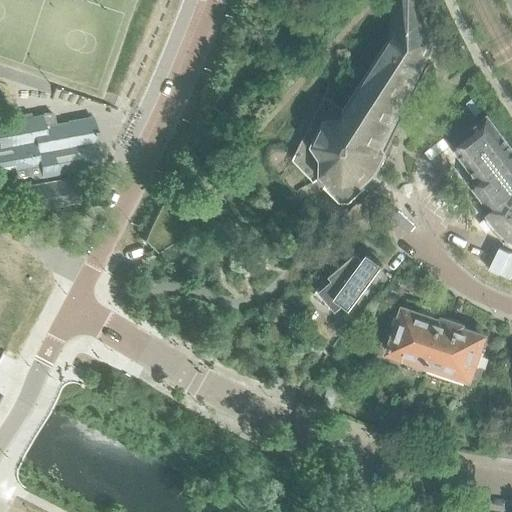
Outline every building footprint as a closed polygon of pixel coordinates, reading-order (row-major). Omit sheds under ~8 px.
[(376,173),(392,141),(427,71),(433,64),(427,59),(430,53),(435,41),(425,26),(424,23),(419,9),(416,0),(399,0),(399,1),(392,44),(348,112),(344,109),(333,102),(324,97),(319,109),(286,153),(314,183),(319,180),(325,187),(327,190),(328,189),(341,203),(350,203),(364,190),(365,191),(367,189),(365,184),(376,173)] [(98,166),(94,142),(92,133),(94,133),(94,130),(92,130),(89,118),(54,125),(52,113),(0,123),(0,172),(25,167),(27,175),(32,178),(98,166)] [(511,147),(491,121),(486,120),(480,125),(456,143),(456,145),(459,154),(478,179),(474,182),(473,186),(474,188),(474,190),(482,201),(484,201),(489,208),(488,209),(488,213),(489,214),(488,216),(497,228),(499,227),(500,229),(501,230),(500,232),(510,242),(511,241),(511,147)] [(70,178),(22,188),(27,210),(74,202),(70,178)] [(206,226),(193,201),(173,192),(166,188),(162,197),(141,240),(155,253),(206,226)] [(351,311),(384,267),(368,256),(364,262),(358,256),(331,279),(333,282),(329,285),(321,292),(338,312),(345,306),(351,311)] [(427,370),(445,321),(444,320),(444,322),(434,319),(436,314),(431,312),(431,311),(422,308),(420,312),(413,309),(412,313),(404,311),(402,317),(399,315),(393,332),(397,333),(391,353),(427,370)] [(445,321),(427,370),(447,378),(445,381),(458,386),(460,383),(463,384),(471,366),(479,369),(482,361),(477,358),(485,339),(478,336),(478,333),(463,328),(463,327),(462,326),(463,323),(447,317),(445,321)] [(295,388),(309,368),(290,355),(276,374),(295,388)] [(330,412),(338,393),(329,389),(320,408),(330,412)] [(511,458),(511,432),(502,431),(499,457),(511,458)]
